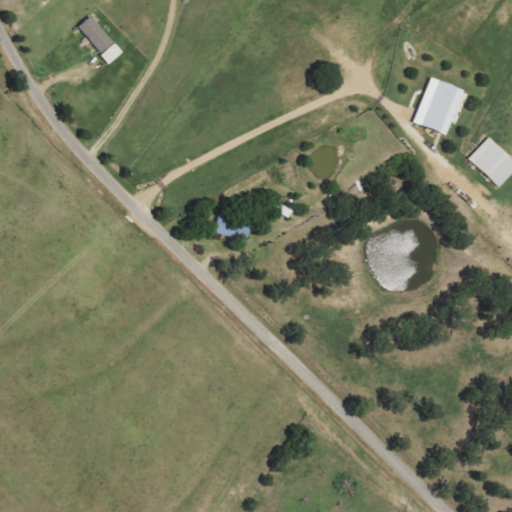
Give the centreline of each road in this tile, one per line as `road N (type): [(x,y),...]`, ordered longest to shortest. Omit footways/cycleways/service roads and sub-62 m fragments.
road 1 (residential): [(445,511),(96,168),(0,35)]
road 2 (residential): [(293,362),(196,462)]
